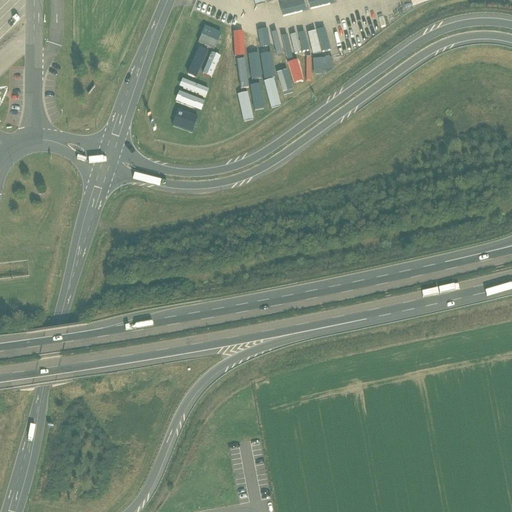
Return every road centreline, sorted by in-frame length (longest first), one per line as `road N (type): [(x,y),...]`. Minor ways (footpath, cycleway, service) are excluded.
road 1 (motorway): [(105,165),(171,185),(237,180),(434,50),(487,39),(511,44)]
road 2 (motorway): [(511,28),(473,25),(430,37),(234,167),(173,172),(109,152)]
road 3 (motorway): [(426,277),(0,354)]
road 4 (secondary): [(105,165),(10,511)]
road 5 (motorway): [(0,378),(316,325)]
road 6 (motorway): [(129,511),(199,386),(230,363),(316,325)]
road 7 (motorway): [(316,325),(511,281)]
road 8 (secondary): [(109,152),(168,0)]
